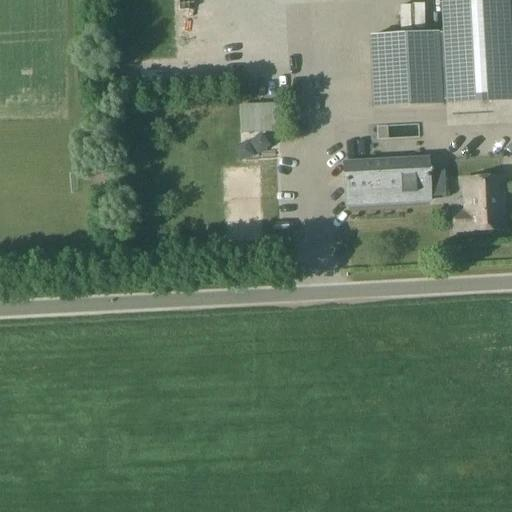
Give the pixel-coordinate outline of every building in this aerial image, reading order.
[(493,0),(470,0),(442,1),(443,35),(371,38),(374,107),(499,101),(493,0)] [(213,70),(192,73),(194,84),(215,80),(213,70)] [(230,102),(241,102),(240,77),(229,77),(230,102)] [(249,103),(251,131),(264,130),(263,103),(249,103)] [(427,160),(343,164),(345,206),(429,202),(427,160)] [(502,179),(463,181),(464,213),(453,214),(454,232),(466,232),(466,233),(504,232),(502,179)]
